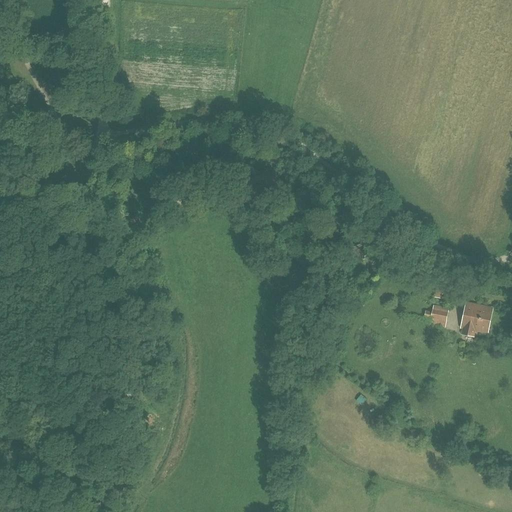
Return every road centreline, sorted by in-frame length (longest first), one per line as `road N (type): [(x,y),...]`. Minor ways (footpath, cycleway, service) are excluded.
road 1 (track): [(102,497),(139,328),(117,236)]
road 2 (track): [(111,225),(91,172),(105,0)]
